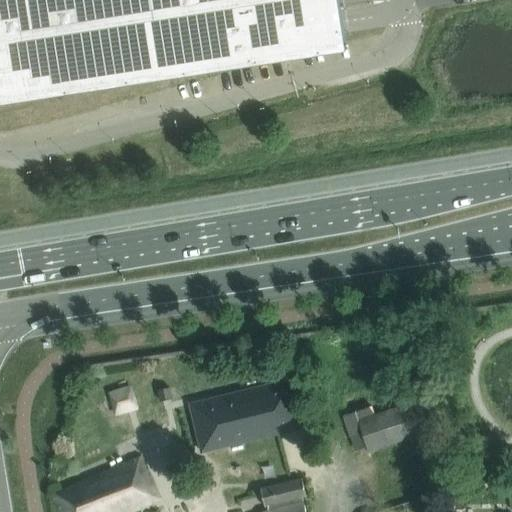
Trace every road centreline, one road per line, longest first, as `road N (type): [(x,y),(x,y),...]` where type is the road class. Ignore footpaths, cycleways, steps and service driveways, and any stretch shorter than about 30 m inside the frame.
road 1 (secondary): [(511,182),(0,270)]
road 2 (secondary): [(0,321),(511,240)]
